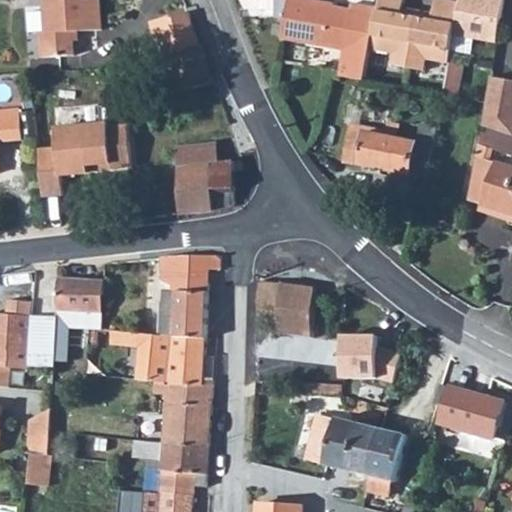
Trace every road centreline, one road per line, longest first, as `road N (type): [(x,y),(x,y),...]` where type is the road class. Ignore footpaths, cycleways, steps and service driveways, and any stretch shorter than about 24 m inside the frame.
road 1 (residential): [(232,511),(243,232)]
road 2 (secondary): [(511,352),(392,282),(313,203)]
road 3 (tertiary): [(243,232),(0,258)]
road 4 (secondary): [(313,203),(247,88),(210,0)]
